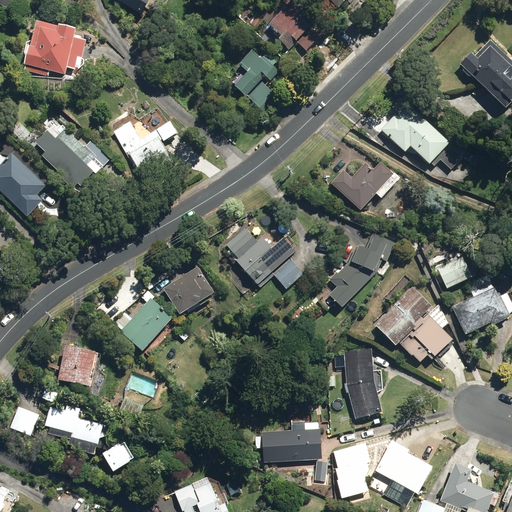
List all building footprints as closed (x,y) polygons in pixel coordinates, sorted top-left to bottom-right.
[(15,0),(0,0),(0,8),(8,12),(10,9),(11,10),(15,0)] [(331,0),(342,9),(350,0),(331,0)] [(298,43),(308,52),(322,35),(313,27),(322,17),(312,9),(308,13),(294,1),(273,25),(286,37),(282,41),(292,50),(298,43)] [(39,22),(26,71),(50,77),(51,72),(67,76),(68,69),(76,71),(77,68),(82,70),(89,41),(78,39),(80,30),(63,26),(62,28),(39,22)] [(464,66),(511,110),(511,109),(511,57),(493,40),(478,56),(475,54),(464,66)] [(249,97),(268,114),(281,99),(263,83),(268,78),(273,83),(282,74),(275,68),(280,63),(271,55),(265,61),(255,52),(242,66),(251,74),(238,88),(249,98),(249,97)] [(414,148),(433,166),(453,145),(410,105),(398,118),(397,116),(383,131),(409,154),(414,148)] [(116,131),(148,183),(178,166),(165,144),(180,135),(173,122),(143,140),(131,121),(116,131)] [(68,183),(75,189),(79,184),(82,187),(95,173),(98,175),(112,160),(93,141),(86,148),(67,130),(58,140),(49,132),(37,144),(46,153),(43,157),(69,181),(68,183)] [(0,190),(30,219),(44,202),(39,197),(49,187),(14,154),(1,166),(0,165),(0,190)] [(333,185),(362,213),(379,196),(383,200),(402,180),(392,170),(390,172),(383,165),(376,172),(368,165),(353,179),(346,172),(333,185)] [(275,274),(289,289),(306,274),(293,260),(288,264),(264,239),(259,243),(247,230),(229,246),(233,251),(230,253),(261,286),(275,274)] [(389,259),(396,243),(373,233),(368,246),(361,242),(359,246),(356,246),(349,261),(338,272),(330,278),(338,286),(329,294),(343,305),(377,271),(376,269),(382,256),(389,259)] [(166,290),(183,317),(190,312),(192,315),(203,308),(201,305),(218,294),(200,268),(166,290)] [(148,284),(152,289),(166,278),(162,273),(148,284)] [(376,324),(397,345),(417,325),(415,323),(433,305),(412,285),(395,303),(396,303),(376,324)] [(453,307),(467,333),(492,320),(493,324),(511,315),(509,311),(511,309),(511,299),(507,291),(501,294),(496,285),(453,307)] [(175,320),(152,299),(135,318),(128,312),(116,326),(146,353),(175,320)] [(432,335),(442,356),(454,351),(444,329),(432,335)] [(415,355),(428,365),(436,355),(422,345),(415,355)] [(61,382),(91,388),(98,354),(67,348),(61,382)] [(347,386),(356,418),(383,411),(375,383),(372,350),(343,352),(347,386)] [(121,411),(140,419),(145,406),(127,398),(121,411)] [(72,450),(98,458),(108,429),(81,421),(84,412),(71,408),(68,414),(52,409),(46,427),(52,429),(50,435),(71,442),(70,446),(73,447),(72,450)] [(11,430),(33,437),(40,417),(19,409),(11,430)] [(262,432),(264,462),(322,459),(321,429),(318,429),(318,422),(305,423),(305,430),(262,432)] [(176,434),(184,437),(187,428),(179,425),(176,434)] [(393,439),(377,469),(418,494),(433,466),(409,453),(411,449),(393,439)] [(106,456),(117,474),(133,465),(131,461),(133,460),(126,449),(124,450),(122,446),(106,456)] [(345,466),(364,476),(374,458),(355,448),(345,466)] [(315,480),(325,481),(328,462),(317,461),(315,480)] [(456,462),(441,499),(467,510),(466,511),(487,511),(496,492),(468,480),(472,468),(456,462)] [(231,511),(229,506),(223,509),(212,480),(176,493),(182,511),(231,511)] [(0,511),(4,511),(9,505),(6,504),(11,493),(0,486),(0,511)] [(446,511),(448,508),(423,499),(418,511),(446,511)]
